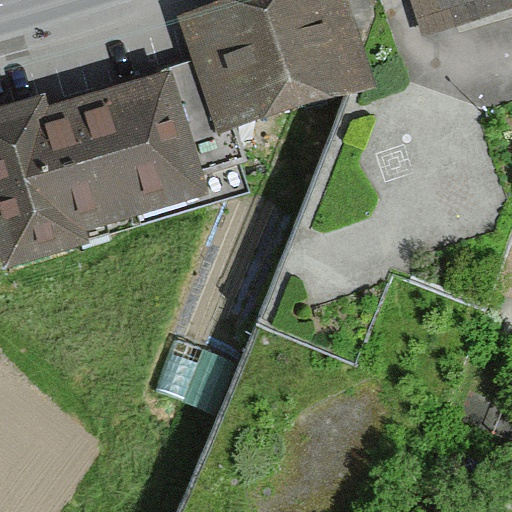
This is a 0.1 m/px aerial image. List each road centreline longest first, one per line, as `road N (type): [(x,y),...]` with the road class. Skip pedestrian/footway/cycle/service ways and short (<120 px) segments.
road 1 (motorway): [(448,0),(244,511)]
road 2 (motorway): [(347,511),(511,90)]
